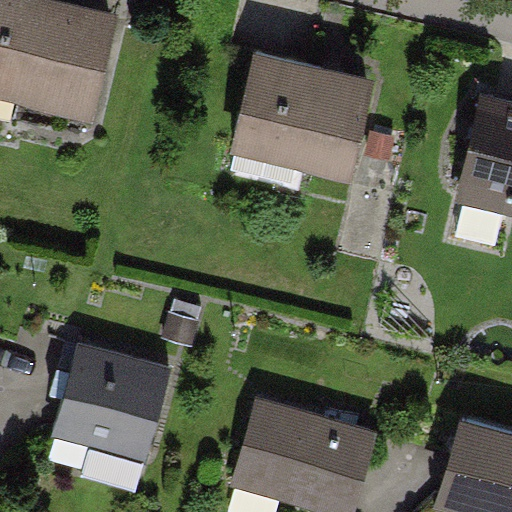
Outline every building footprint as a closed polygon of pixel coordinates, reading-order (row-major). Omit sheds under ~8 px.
[(127,12),(73,0),(0,0),(0,98),(101,122),(127,12)] [(377,78),(260,50),(236,149),(353,178),(377,78)] [(511,100),(485,94),(461,198),(511,209),(511,100)] [(168,361),(80,338),(59,416),(147,439),(168,361)] [(365,415),(259,389),(237,475),(344,502),(365,415)] [(511,511),(511,428),(470,416),(445,502),(481,511),(511,511)]
